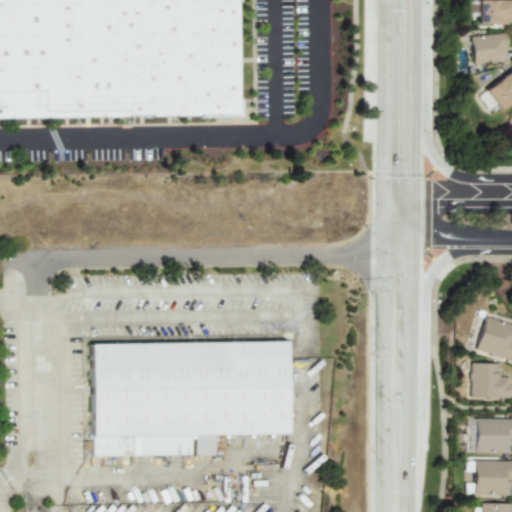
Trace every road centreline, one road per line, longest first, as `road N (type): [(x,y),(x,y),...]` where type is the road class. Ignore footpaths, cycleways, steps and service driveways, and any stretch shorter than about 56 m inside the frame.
road 1 (secondary): [(393,511),(397,200)]
road 2 (secondary): [(397,200),(410,177),(411,0)]
road 3 (secondary): [(384,6),(382,176),(397,200)]
road 4 (secondary): [(398,346),(438,264),(508,241)]
road 5 (secondary): [(511,198),(440,165),(411,96)]
